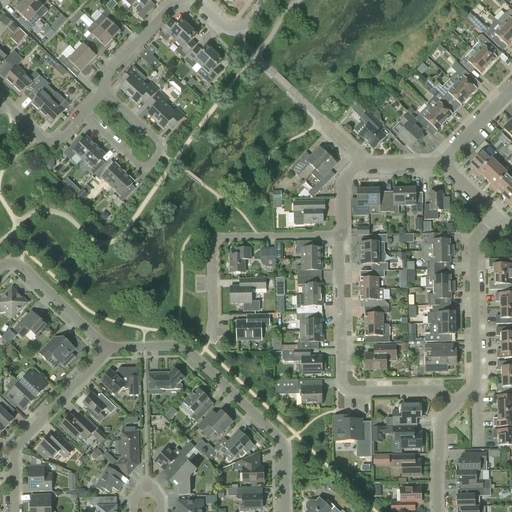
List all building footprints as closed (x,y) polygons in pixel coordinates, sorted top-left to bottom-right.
[(43,7),(47,2),(44,0),(25,0),(23,3),(41,20),(48,12),(43,7)] [(137,0),(136,2),(139,5),(136,9),(136,11),(139,14),(138,16),(142,20),(152,10),(147,6),(152,0),(137,0)] [(502,0),(498,0),(496,2),(505,10),(509,6),(502,0)] [(33,28),(41,20),(23,3),(15,11),(24,20),(19,24),(28,33),(33,28)] [(496,21),(511,36),(511,12),(510,10),(506,15),(505,14),(497,22),(496,21)] [(95,23),(112,40),(120,32),(112,24),(116,20),(107,11),(95,23)] [(474,26),(478,21),(474,17),(473,18),(470,14),(466,18),(474,26)] [(0,19),(0,21),(6,26),(10,20),(3,15),(0,19)] [(49,39),(66,20),(62,15),(44,34),(49,39)] [(176,42),(190,28),(182,20),(176,26),(172,21),(159,35),(166,43),(171,38),(176,42)] [(511,42),(511,36),(496,21),(483,34),(495,44),(499,40),(508,48),(511,42)] [(109,45),(112,40),(95,23),(87,31),(97,41),(93,46),(102,55),(110,46),(109,45)] [(190,28),(176,42),(180,47),(176,52),(183,59),(197,45),(193,41),(198,36),(190,28)] [(17,45),(26,35),(19,29),(11,39),(17,45)] [(476,55),(489,67),(497,59),(489,52),(494,47),(481,35),(478,39),(478,41),(479,42),(471,50),(476,55)] [(102,55),(93,46),(89,50),(84,45),(76,53),(88,66),(93,61),(94,63),(102,55)] [(202,69),(216,54),(208,47),(202,52),(198,48),(185,62),(193,69),(197,64),(202,69)] [(144,61),(146,58),(148,57),(154,62),(151,65),(150,66),(155,71),(161,64),(146,51),(140,57),(144,61)] [(9,66),(18,56),(13,52),(7,59),(0,52),(0,66),(4,62),(9,66)] [(81,73),(88,66),(76,53),(72,58),(70,56),(66,60),(63,56),(58,61),(68,70),(72,65),(81,73)] [(216,54),(202,69),(197,74),(210,86),(223,72),(219,68),(224,62),(216,54)] [(481,76),(489,67),(476,55),(468,63),(464,59),(460,64),(470,74),(475,70),(481,76)] [(12,88),(24,75),(16,68),(23,61),(18,56),(9,66),(13,70),(4,80),(12,88)] [(52,59),(47,64),(54,71),(59,66),(52,59)] [(129,98),(143,83),(138,79),(142,75),(134,68),(125,77),(129,81),(121,90),(129,98)] [(450,80),(469,99),(477,90),(468,82),(472,79),(467,74),(465,71),(460,76),(458,74),(456,74),(450,80)] [(35,90),(44,80),(35,72),(29,79),(24,75),(12,88),(21,96),(30,86),(35,90)] [(173,77),(168,83),(174,89),(179,83),(173,77)] [(469,99),(450,80),(442,88),(438,85),(435,88),(429,79),(426,82),(449,103),(453,99),(461,107),(469,99)] [(38,113),(57,93),(56,94),(48,87),(49,85),(44,80),(35,90),(39,94),(30,105),(38,113)] [(444,108),(449,103),(426,82),(424,84),(425,87),(427,89),(428,92),(433,97),(426,104),(427,107),(445,124),(453,116),(444,108)] [(143,83),(129,98),(137,105),(146,96),(150,100),(159,91),(150,83),(147,87),(143,83)] [(174,89),(181,95),(186,90),(179,83),(174,89)] [(57,93),(38,113),(47,121),(57,111),(61,115),(70,105),(57,93)] [(156,123),(169,109),(165,105),(169,101),(160,93),(152,102),(156,106),(148,115),(156,123)] [(358,104),(352,110),(352,111),(361,120),(369,127),(360,136),(374,150),(385,138),(378,132),(382,127),(368,113),(359,104),(358,104)] [(438,133),(445,124),(427,107),(415,119),(425,129),(429,124),(438,133)] [(169,109),(156,123),(164,131),(173,122),(177,126),(186,117),(177,109),(174,113),(169,109)] [(420,135),(424,130),(411,117),(411,116),(409,114),(409,115),(400,123),(406,129),(399,137),(412,149),(417,142),(419,144),(424,139),(420,135)] [(511,137),(511,122),(511,121),(503,129),(511,137)] [(83,161),(97,147),(87,138),(85,140),(81,136),(64,154),(68,158),(74,152),(83,161)] [(477,176),(492,160),(484,152),(489,146),(484,142),(473,153),(478,158),(471,166),(477,171),(474,173),(477,176)] [(97,147),(83,161),(92,170),(90,172),(94,176),(106,164),(101,160),(106,155),(97,147)] [(306,153),(291,169),(298,176),(309,165),(310,165),(315,170),(328,157),(320,149),(311,158),(307,154),(306,153)] [(315,170),(311,174),(316,180),(320,183),(337,165),(328,157),(315,170)] [(487,181),(500,167),(492,160),(477,176),(479,178),(481,175),(487,181)] [(111,188),(125,174),(116,165),(111,169),(107,166),(96,177),(100,182),(102,179),(111,188)] [(493,190),(508,174),(500,167),(487,181),(492,185),(489,187),(493,190)] [(125,174),(111,188),(120,197),(118,199),(123,203),(136,189),(132,185),(134,182),(125,174)] [(503,195),(511,185),(511,178),(508,174),(493,190),(496,193),(498,191),(503,195)] [(508,206),(511,201),(511,185),(503,195),(508,201),(506,203),(508,206)] [(74,186),(70,191),(75,196),(80,191),(74,186)] [(313,199),(321,190),(317,186),(309,195),(313,199)] [(82,190),(76,197),(81,202),(87,195),(82,190)] [(363,208),(368,208),(369,208),(369,190),(358,191),(358,208),(357,208),(357,215),(363,215),(363,208)] [(387,214),(387,202),(380,202),(380,190),(369,190),(369,208),(368,208),(368,215),(380,215),(380,214),(387,214)] [(399,208),(405,207),(405,190),(394,190),(394,201),(387,202),(387,214),(394,214),(394,216),(399,215),(399,208)] [(405,190),(405,207),(411,207),(412,215),(423,214),(423,204),(416,204),(416,190),(405,190)] [(273,201),(280,201),(280,191),(272,192),(273,201)] [(425,221),(438,221),(438,212),(443,212),(443,193),(431,193),(431,206),(425,206),(425,221)] [(293,212),(293,224),(295,226),(303,226),(304,225),(323,224),(323,212),(317,212),(317,209),(315,209),(315,203),(294,203),(294,212),(293,212)] [(358,237),(370,237),(370,229),(358,229),(358,237)] [(421,253),(454,253),(454,247),(450,247),(450,241),(439,241),(439,235),(427,235),(427,244),(424,244),(421,248),(421,253)] [(360,255),(384,254),(384,244),(388,244),(388,236),(375,236),(375,243),(360,244),(360,255)] [(302,260),(322,260),(322,248),(309,249),(309,242),(297,243),(297,254),(302,254),(302,260)] [(230,274),(245,274),(245,261),(251,261),(251,249),(238,250),(238,256),(230,256),(230,274)] [(260,249),(260,260),(262,264),(263,266),(265,267),(267,267),(275,267),(275,260),(275,254),(275,249),(267,249),(260,249)] [(428,271),(440,271),(439,265),(451,264),(451,259),(454,259),(454,253),(421,253),(421,257),(425,261),(427,261),(428,271)] [(384,254),(360,255),(360,266),(376,265),(376,272),(388,272),(388,265),(384,265),(384,254)] [(322,260),(302,260),(302,267),(297,268),(298,279),(309,278),(309,272),(322,272),(322,260)] [(494,276),(511,275),(511,260),(489,261),(490,269),(494,269),(494,276)] [(434,289),(455,289),(455,283),(451,283),(451,277),(440,277),(440,271),(428,271),(428,277),(425,277),(425,288),(434,288),(434,289)] [(361,291),(384,290),(384,289),(379,289),(379,279),(384,279),(383,272),(372,272),(372,279),(361,279),(361,291)] [(511,275),(494,276),(494,283),(490,283),(490,291),(511,290),(511,275)] [(304,297),(323,296),(323,285),(308,286),(308,278),(297,279),(297,286),(302,285),(302,286),(304,286),(304,297)] [(238,288),(231,288),(231,305),(243,305),(244,312),(260,312),(259,302),(252,302),(252,294),(254,294),(254,290),(266,290),(266,279),(254,279),(254,280),(254,287),(252,287),(239,288),(238,288)] [(428,307),(433,307),(438,307),(440,307),(440,301),(452,300),(452,295),(455,294),(455,289),(434,289),(434,296),(428,296),(428,307)] [(18,295),(12,290),(8,295),(5,295),(3,297),(3,299),(0,302),(0,309),(2,307),(13,318),(27,304),(22,299),(22,297),(20,295),(18,295)] [(373,308),(377,308),(389,308),(388,306),(384,301),(384,290),(361,291),(361,302),(373,302),(373,308)] [(501,310),(511,309),(511,294),(496,295),(496,303),(501,303),(501,310)] [(296,315),(308,314),(308,307),(323,307),(323,296),(304,297),(304,307),(296,307),(296,315)] [(429,325),(456,325),(455,313),(438,314),(438,307),(433,307),(433,313),(427,314),(427,324),(429,324),(429,325)] [(365,326),(389,326),(389,325),(384,325),(383,315),(389,315),(389,308),(377,308),(377,315),(365,315),(365,326)] [(511,309),(501,310),(501,317),(497,317),(497,325),(511,325),(511,309)] [(39,319),(32,312),(14,331),(21,337),(28,330),(36,337),(41,332),(43,334),(50,326),(41,317),(39,319)] [(300,333),(324,332),(323,321),(313,321),(313,314),(308,314),(296,315),(296,321),(299,321),(300,333)] [(238,341),(261,340),(261,324),(269,324),(269,316),(254,316),(254,322),(237,323),(238,341)] [(456,325),(429,325),(430,336),(425,336),(425,343),(444,342),(444,336),(456,336),(456,325)] [(389,326),(365,326),(366,338),(377,338),(378,344),(389,344),(389,326)] [(502,344),(511,343),(511,328),(497,329),(497,337),(501,337),(502,344)] [(282,351),(310,350),(310,344),(324,343),(324,332),(300,333),(300,344),(297,344),(297,346),(282,346),(282,351)] [(75,350),(64,339),(54,350),(49,345),(41,354),(49,362),(53,357),(61,364),(66,360),(71,359),(71,355),(75,350)] [(511,343),(502,344),(502,351),(497,351),(498,360),(511,359),(511,343)] [(3,349),(4,352),(5,356),(13,353),(11,346),(4,348),(3,349)] [(425,365),(425,373),(433,373),(448,373),(448,366),(457,366),(456,353),(456,352),(453,352),(453,346),(426,346),(426,353),(426,357),(432,357),(432,365),(425,365)] [(366,371),(387,371),(387,359),(397,359),(396,347),(384,347),(385,355),(366,355),(366,371)] [(310,350),(282,351),(282,360),(284,363),(302,362),(303,375),(322,375),(322,358),(311,358),(311,351),(310,351),(310,350)] [(502,378),(511,378),(511,362),(498,363),(498,371),(502,371),(502,378)] [(155,373),(148,373),(149,391),(151,391),(151,395),(160,395),(159,391),(163,391),(183,390),(183,386),(180,384),(185,379),(175,369),(171,373),(159,373),(155,373)] [(20,384),(36,400),(48,387),(32,371),(20,384)] [(119,372),(118,371),(114,375),(111,372),(102,382),(116,396),(124,388),(126,390),(130,390),(130,396),(138,396),(138,378),(130,378),(130,372),(119,372)] [(511,378),(502,378),(503,385),(498,385),(498,394),(511,393),(511,378)] [(36,400),(20,384),(19,385),(13,379),(5,387),(11,393),(7,397),(23,413),(36,400)] [(299,380),(274,381),(274,396),(281,395),(284,391),(299,391),(299,395),(302,395),(302,407),(312,406),(312,404),(322,404),(322,390),(314,390),(312,388),(312,382),(299,383),(299,380)] [(209,400),(199,391),(195,395),(193,394),(184,403),(195,414),(192,418),(198,424),(208,413),(204,409),(204,406),(209,400)] [(102,403),(93,394),(84,404),(88,408),(86,410),(99,423),(104,418),(101,415),(106,410),(111,415),(117,409),(106,399),(102,403)] [(511,396),(493,397),(494,406),(498,406),(498,413),(511,412),(511,396)] [(0,423),(6,429),(14,421),(3,410),(8,405),(0,397),(0,423)] [(407,420),(417,419),(422,419),(421,405),(403,406),(403,412),(394,412),(394,427),(407,427),(407,420)] [(511,412),(498,413),(498,419),(494,420),(494,428),(511,427),(511,412)] [(233,423),(222,413),(216,419),(211,414),(198,428),(209,438),(213,434),(218,438),(233,423)] [(82,427),(71,417),(61,427),(76,441),(81,436),(87,441),(96,431),(87,422),(82,427)] [(348,418),(335,418),(336,442),(359,441),(359,455),(370,455),(370,440),(370,428),(365,428),(361,428),(361,421),(348,422),(348,418)] [(371,443),(382,443),(382,435),(393,435),(393,427),(371,428),(371,443)] [(422,434),(414,434),(403,434),(402,429),(394,429),(395,443),(402,443),(402,450),(422,449),(422,434)] [(107,438),(98,430),(92,436),(101,445),(107,438)] [(511,430),(494,431),(494,439),(494,440),(499,440),(499,447),(511,446),(511,430)] [(214,450),(206,458),(210,462),(220,451),(224,455),(228,450),(235,457),(236,458),(244,449),(249,453),(254,447),(250,443),(251,443),(240,432),(229,443),(224,438),(221,441),(214,450)] [(128,477),(139,466),(138,433),(123,434),(123,438),(120,441),(119,443),(117,446),(117,448),(117,451),(118,453),(120,455),(121,457),(123,458),(123,460),(117,466),(128,477)] [(60,446),(50,436),(40,447),(42,448),(37,453),(45,461),(50,456),(54,459),(60,453),(66,459),(74,451),(64,441),(60,446)] [(196,446),(205,455),(211,449),(202,440),(196,446)] [(160,458),(155,463),(163,470),(165,472),(170,467),(174,471),(186,458),(185,457),(194,448),(189,443),(180,452),(177,450),(173,454),(168,449),(166,451),(163,450),(160,454),(160,458)] [(191,460),(198,451),(194,448),(187,456),(191,460)] [(96,460),(101,454),(96,450),(91,455),(96,460)] [(113,466),(117,462),(106,452),(102,455),(113,466)] [(457,473),(482,472),(482,471),(487,471),(487,463),(486,454),(474,454),(474,460),(459,460),(460,472),(457,472),(457,473)] [(414,462),(414,456),(394,457),(394,469),(403,468),(403,478),(421,478),(420,462),(414,462)] [(259,468),(258,463),(256,457),(243,463),(244,483),(264,483),(264,468),(259,468)] [(180,496),(191,496),(190,478),(197,471),(189,463),(171,482),(179,490),(180,496)] [(44,476),(44,468),(29,468),(30,492),(52,491),(52,476),(44,476)] [(119,492),(123,485),(120,482),(123,477),(108,468),(95,489),(104,494),(106,491),(110,494),(113,489),(119,492)] [(470,490),(483,490),(483,489),(490,489),(490,481),(482,481),(482,472),(457,473),(457,485),(470,484),(470,490)] [(258,496),(258,489),(236,489),(228,489),(228,497),(236,496),(236,499),(238,501),(243,501),(244,507),(240,507),(239,511),(254,511),(255,509),(263,509),(262,496),(258,496)] [(392,511),(414,511),(414,504),(421,504),(421,489),(401,489),(401,504),(392,504),(392,511)] [(457,509),(484,508),(479,508),(479,498),(483,498),(483,490),(470,490),(469,490),(469,496),(457,497),(457,509)] [(32,503),(31,503),(31,511),(51,511),(51,496),(40,497),(40,503),(32,503)] [(206,505),(217,504),(216,496),(205,496),(206,505)] [(117,511),(117,498),(87,499),(95,507),(98,507),(97,511),(117,511)] [(325,504),(320,498),(316,503),(314,501),(310,501),(306,505),(306,510),(305,511),(339,511),(328,501),(325,504)] [(178,511),(203,511),(203,502),(178,502),(178,511)]
